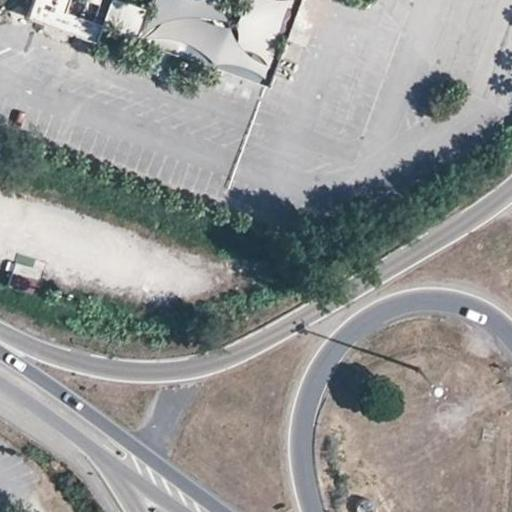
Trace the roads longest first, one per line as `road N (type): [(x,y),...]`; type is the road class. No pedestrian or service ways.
road 1 (primary): [(511,189),(252,347),(165,367),(91,362),(0,329)]
road 2 (primary): [(314,511),(303,472),(313,382),(363,317),(390,303),(431,298),(465,304),(511,337)]
road 3 (secondary): [(223,511),(0,351)]
road 4 (secondary): [(0,382),(120,467)]
